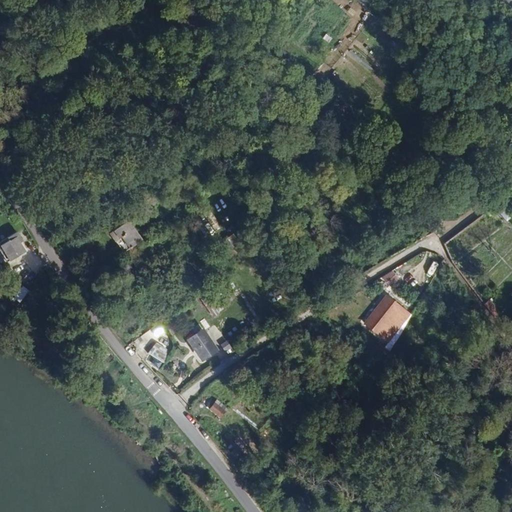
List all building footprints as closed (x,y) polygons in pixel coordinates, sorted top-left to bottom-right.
[(313,155),(323,146),(319,142),(309,150),(310,152),(313,155)] [(504,222),(511,215),(511,207),(503,199),(492,207),(504,222)] [(140,239),(127,219),(109,230),(123,250),(140,239)] [(425,238),(433,234),(428,226),(420,231),(425,238)] [(0,249),(7,260),(10,259),(0,245),(15,235),(24,248),(26,247),(15,230),(0,241),(0,249)] [(0,245),(10,259),(25,249),(24,248),(15,235),(0,245)] [(9,260),(19,281),(41,270),(35,258),(26,262),(22,254),(9,260)] [(436,270),(449,269),(442,259),(436,270)] [(427,266),(422,263),(417,271),(422,275),(427,266)] [(218,314),(206,295),(200,299),(213,317),(218,314)] [(477,305),(469,296),(462,301),(470,311),(477,305)] [(128,301),(132,307),(135,311),(132,313),(135,317),(137,316),(139,319),(143,316),(132,298),(128,301)] [(407,315),(385,298),(364,324),(387,342),(407,315)] [(483,304),(494,318),(499,313),(488,299),(483,304)] [(132,338),(126,327),(121,331),(127,341),(132,338)] [(213,350),(201,332),(188,341),(201,358),(213,350)] [(155,340),(148,354),(160,361),(168,347),(155,340)] [(396,357),(387,352),(380,364),(379,366),(386,375),(396,357)] [(238,403),(245,392),(242,390),(234,401),(238,403)] [(253,428),(256,431),(268,414),(265,411),(268,407),(246,391),(245,392),(238,403),(237,404),(259,420),(253,428)] [(225,409),(215,401),(207,410),(217,418),(225,409)] [(229,453),(236,460),(239,456),(233,449),(229,453)]
